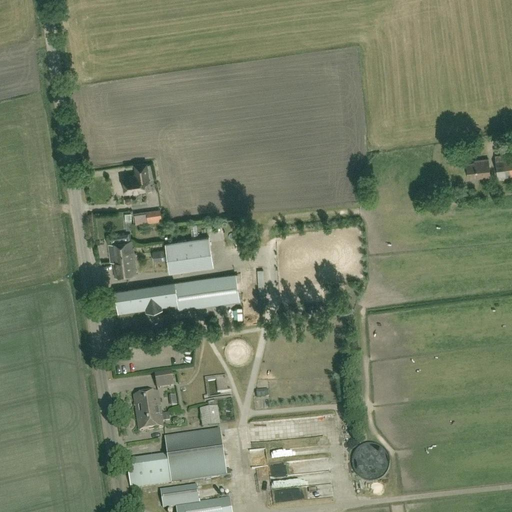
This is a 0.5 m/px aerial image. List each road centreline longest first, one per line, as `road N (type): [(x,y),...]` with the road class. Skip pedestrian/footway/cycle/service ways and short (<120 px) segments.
road 1 (unclassified): [(123,511),(46,0)]
road 2 (track): [(396,499),(391,451),(369,422),(364,306)]
road 3 (track): [(370,502),(511,486)]
